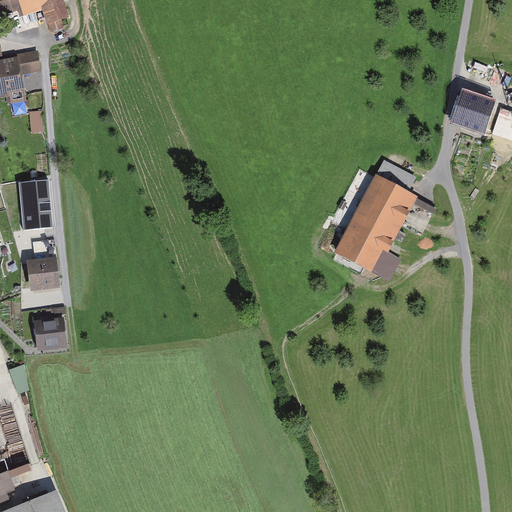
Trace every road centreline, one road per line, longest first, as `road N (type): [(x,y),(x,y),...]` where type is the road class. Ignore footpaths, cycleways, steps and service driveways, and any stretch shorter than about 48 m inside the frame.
road 1 (residential): [(469,0),(447,162),(466,261),(466,379),(485,511)]
road 2 (track): [(43,48),(68,302)]
